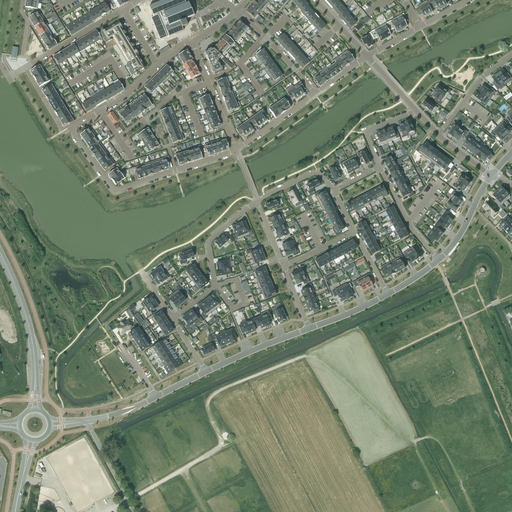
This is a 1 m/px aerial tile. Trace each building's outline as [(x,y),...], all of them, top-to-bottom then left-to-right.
[(121,0),(117,2),(115,4),(118,9),(120,7),(128,2),(126,0),(121,0)] [(184,0),(165,0),(149,7),(153,17),(150,18),(160,41),(183,32),(182,28),(187,26),(185,20),(194,17),(188,3),(186,4),(184,0)] [(266,9),(257,0),(256,1),(253,4),(253,5),(253,4),(261,11),(260,11),(262,13),(266,9)] [(268,3),(264,0),(257,0),(266,9),(270,4),(268,3)] [(332,0),(328,5),(331,9),(338,2),(336,0),(332,0)] [(440,9),(443,7),(439,0),(433,0),(431,1),(434,8),(437,6),(438,9),(439,9),(440,9)] [(309,6),(305,1),(297,8),(301,12),(307,6),(308,7),(309,6)] [(427,1),(422,3),(429,15),(432,13),(433,12),(432,9),(434,8),(431,1),(428,3),(427,1)] [(342,6),(338,2),(331,9),(335,13),(342,6)] [(110,11),(105,3),(101,6),(106,14),(110,11)] [(423,14),(424,17),(425,17),(426,17),(429,15),(422,3),(418,6),(419,8),(416,10),(420,16),(423,14)] [(261,11),(253,4),(253,5),(250,8),(257,15),(260,11),(261,11)] [(106,14),(101,6),(97,8),(101,17),(106,14)] [(311,10),(308,7),(307,6),(301,12),(300,13),(304,17),(311,10)] [(346,11),(342,6),(335,13),(339,17),(345,11),(346,11)] [(101,17),(97,8),(92,11),(97,19),(101,17)] [(257,15),(250,8),(246,13),(255,21),(259,16),(257,15)] [(304,17),(308,21),(315,15),(311,10),(304,17)] [(32,23),(42,16),(39,11),(29,18),(32,23)] [(97,19),(92,11),(88,13),(93,21),(97,19)] [(348,15),(345,11),(339,17),(338,17),(341,21),(348,15)] [(93,21),(88,13),(83,17),(88,26),(94,22),(93,21)] [(407,27),(405,23),(407,21),(403,14),(395,19),(402,30),(405,29),(405,28),(407,27)] [(319,19),(315,15),(308,21),(312,25),(319,19)] [(352,19),(348,15),(341,21),(345,25),(352,19)] [(34,27),(45,21),(42,16),(32,23),(34,27)] [(361,21),(364,24),(370,19),(367,16),(361,21)] [(88,26),(83,17),(77,20),(82,29),(88,26)] [(312,25),(315,29),(322,23),(319,19),(312,25)] [(349,30),(356,23),(352,19),(345,25),(349,30)] [(399,32),(402,30),(395,19),(387,23),(391,30),(394,29),(396,33),(398,32),(399,32)] [(82,29),(77,20),(71,24),(77,33),(82,29)] [(37,32),(48,25),(45,21),(34,27),(37,32)] [(249,29),(240,21),(236,25),(245,33),(249,29)] [(106,30),(100,33),(106,44),(112,40),(111,38),(113,37),(128,61),(129,61),(130,63),(126,66),(132,76),(138,73),(138,72),(139,72),(145,68),(140,59),(138,56),(138,55),(135,49),(134,50),(122,29),(119,23),(106,30)] [(315,29),(319,33),(325,28),(326,27),(322,23),(315,29)] [(361,23),(355,28),(358,31),(364,26),(361,23)] [(391,36),(388,32),(391,30),(387,23),(379,28),(385,39),(389,38),(388,37),(390,36),(391,36)] [(77,33),(71,24),(66,27),(65,27),(71,36),(77,33)] [(40,37),(51,30),(48,25),(37,32),(40,37)] [(245,33),(236,25),(231,30),(232,30),(241,38),(245,33)] [(382,41),(385,39),(379,28),(371,32),(370,32),(371,34),(374,40),(375,39),(377,38),(380,42),(382,41)] [(43,41),(53,35),(51,30),(40,37),(43,41)] [(101,39),(96,30),(90,34),(95,42),(101,39)] [(241,38),(232,30),(231,30),(228,34),(237,43),(237,42),(241,38)] [(95,42),(90,34),(84,37),(90,46),(95,42)] [(287,38),(283,34),(277,40),(276,40),(280,45),(287,38)] [(45,46),(56,39),(53,35),(43,41),(45,46)] [(225,35),(221,40),(231,49),(235,44),(225,35)] [(371,42),(373,41),(370,35),(364,38),(364,37),(361,39),(365,46),(366,45),(368,48),(373,46),(371,42)] [(90,46),(84,37),(79,40),(84,49),(90,46)] [(280,45),(283,49),(290,42),(287,38),(280,45)] [(48,51),(59,44),(56,39),(45,46),(48,51)] [(84,49),(79,40),(73,44),(73,45),(74,45),(78,53),(84,49)] [(231,49),(221,40),(217,44),(227,53),(231,49)] [(283,49),(287,53),(294,46),(290,42),(283,49)] [(227,53),(217,44),(213,49),(223,58),(227,53)] [(78,53),(74,45),(73,45),(70,47),(74,55),(78,53)] [(169,46),(159,52),(161,54),(162,54),(171,49),(169,46)] [(287,53),(291,57),(298,50),(294,46),(287,53)] [(74,55),(70,47),(65,50),(70,58),(74,55)] [(219,62),(221,60),(223,58),(213,49),(205,52),(210,64),(214,75),(223,72),(219,62)] [(263,50),(263,49),(254,56),(257,61),(259,60),(266,54),(263,50)] [(70,58),(65,50),(61,52),(66,60),(70,58)] [(178,55),(181,60),(190,55),(187,50),(178,55)] [(291,57),(294,61),(301,54),(298,50),(291,57)] [(347,50),(342,54),(350,64),(354,61),(347,50)] [(66,60),(61,52),(57,55),(62,63),(66,60)] [(266,54),(259,60),(262,64),(270,59),(266,54)] [(298,65),(305,58),(301,54),(294,61),(298,65)] [(345,67),(350,64),(342,54),(338,57),(345,67)] [(62,63),(57,55),(53,57),(58,65),(62,63)] [(190,55),(181,60),(184,65),(191,60),(192,61),(193,60),(192,60),(190,55)] [(333,60),(335,63),(336,63),(341,70),(345,67),(338,57),(333,60)] [(309,63),(305,58),(298,65),(302,69),(309,63)] [(262,64),(265,68),(273,63),(270,59),(262,64)] [(183,65),(185,70),(186,70),(194,65),(192,61),(191,60),(184,65),(183,65)] [(265,68),(268,73),(276,67),(273,63),(265,68)] [(335,63),(331,66),(337,74),(342,71),(341,70),(336,63),(335,63)] [(42,71),(40,66),(39,65),(30,71),(30,72),(33,77),(43,71),(42,71)] [(166,66),(163,69),(169,76),(173,72),(173,73),(173,72),(166,65),(166,66)] [(186,76),(189,75),(188,75),(197,70),(194,65),(186,70),(185,70),(183,71),(186,76)] [(327,69),(333,77),(337,74),(331,66),(327,69)] [(276,67),(268,73),(266,74),(270,79),(272,77),(271,77),(279,72),(276,67)] [(322,73),(323,72),(328,81),(333,77),(327,69),(326,67),(321,71),(322,73)] [(159,73),(166,80),(165,80),(167,81),(171,78),(169,76),(163,69),(159,73)] [(36,82),(47,75),(44,70),(42,71),(43,71),(33,77),(36,82)] [(188,75),(189,75),(191,80),(200,74),(197,70),(188,75)] [(503,71),(498,74),(505,85),(511,80),(511,78),(509,75),(507,77),(505,75),(503,71)] [(272,77),(275,81),(274,82),(275,82),(282,76),(279,72),(271,77),(272,77)] [(324,84),(328,81),(323,72),(322,73),(318,76),(324,84)] [(155,76),(162,83),(165,80),(166,80),(159,73),(155,76)] [(319,87),(324,84),(318,76),(317,74),(312,77),(315,81),(314,81),(316,85),(317,84),(319,87)] [(493,77),(493,78),(495,82),(497,84),(494,86),(498,90),(500,89),(501,90),(506,86),(505,85),(498,74),(497,75),(496,75),(493,77)] [(39,87),(50,81),(47,75),(36,82),(39,87)] [(155,76),(152,80),(158,87),(162,83),(155,76)] [(216,82),(218,87),(228,83),(228,84),(230,83),(228,77),(224,79),(223,78),(219,79),(220,80),(216,82)] [(155,90),(158,87),(152,80),(148,83),(155,90)] [(119,82),(114,85),(119,93),(124,90),(119,82)] [(144,87),(152,96),(156,92),(155,90),(148,83),(144,87)] [(220,92),(230,88),(228,84),(228,83),(218,87),(220,92)] [(294,88),(300,97),(303,95),(303,94),(304,94),(302,91),(305,89),(300,83),(294,88)] [(45,97),(55,91),(51,85),(42,91),(45,97)] [(110,88),(115,96),(119,93),(114,85),(110,88)] [(300,97),(294,88),(292,86),(285,91),(291,99),(294,97),(296,100),(297,99),(297,100),(300,97)] [(435,91),(436,91),(446,99),(451,91),(447,88),(445,90),(439,86),(435,91)] [(483,86),(479,92),(490,100),(496,92),(491,89),(489,91),(483,86)] [(105,91),(110,99),(115,96),(110,88),(105,91)] [(220,92),(222,97),(232,93),(230,88),(220,92)] [(48,102),(58,96),(55,91),(45,97),(48,102)] [(100,93),(105,101),(110,99),(105,91),(100,93)] [(441,106),(446,99),(436,91),(432,96),(438,100),(436,102),(441,106)] [(222,97),(224,102),(234,98),(234,99),(236,98),(234,92),(232,93),(222,97)] [(479,92),(475,96),(482,101),(480,104),(485,107),(490,100),(479,92)] [(96,96),(101,104),(105,101),(100,93),(96,96)] [(144,94),(139,98),(143,104),(148,100),(144,94)] [(51,107),(62,100),(59,95),(58,96),(48,102),(51,107)] [(202,95),(196,97),(199,105),(210,101),(208,96),(209,96),(208,95),(203,98),(202,95)] [(91,99),(96,107),(101,104),(96,96),(91,99)] [(139,98),(133,102),(138,107),(143,104),(139,98)] [(224,102),(226,107),(236,103),(234,99),(234,98),(224,102)] [(87,102),(91,110),(96,107),(91,99),(87,102)] [(279,102),(285,112),(290,108),(291,108),(284,99),(279,102)] [(54,112),(65,106),(62,100),(51,107),(54,112)] [(143,104),(147,109),(152,106),(148,100),(143,104)] [(434,113),(438,108),(427,100),(423,105),(434,113)] [(210,101),(199,105),(201,111),(203,110),(203,109),(212,106),(210,101)] [(281,115),(285,112),(279,102),(278,101),(273,105),(274,106),(281,115)] [(82,105),(87,113),(91,110),(87,102),(82,105)] [(129,105),(128,105),(132,111),(138,107),(133,102),(129,105)] [(238,108),(236,103),(226,107),(228,112),(229,112),(238,109),(238,108)] [(143,104),(138,107),(142,113),(147,109),(143,104)] [(128,105),(123,109),(127,115),(132,111),(128,105)] [(57,117),(67,111),(67,112),(68,111),(65,106),(54,112),(57,117)] [(212,106),(203,109),(203,110),(205,114),(215,111),(212,106)] [(269,110),(275,119),(276,119),(281,115),(274,106),(269,109),(269,110)] [(138,107),(132,111),(136,117),(141,113),(142,113),(138,107)] [(160,111),(162,118),(173,114),(171,107),(160,111)] [(118,113),(122,119),(127,115),(123,109),(118,113)] [(263,110),(256,115),(262,124),(266,122),(265,122),(266,121),(264,118),(267,116),(263,110)] [(60,122),(70,116),(67,112),(67,111),(57,117),(60,122)] [(132,111),(127,115),(131,121),(136,117),(132,111)] [(215,111),(205,114),(207,119),(217,116),(215,111)] [(493,114),(489,119),(491,121),(499,114),(496,111),(493,114)] [(162,118),(165,124),(176,120),(173,114),(162,118)] [(126,124),(131,121),(127,115),(122,119),(126,124)] [(249,120),(253,126),(256,124),(258,127),(259,126),(259,127),(262,124),(256,115),(249,120)] [(64,128),(74,121),(71,116),(70,116),(60,122),(64,127),(63,127),(64,128)] [(217,116),(207,119),(209,124),(219,121),(217,116)] [(165,124),(168,131),(179,126),(178,126),(176,120),(165,124)] [(249,120),(243,125),(249,134),(252,132),(252,131),(253,130),(251,128),(253,126),(249,120)] [(504,120),(497,127),(507,136),(511,132),(506,127),(508,124),(504,120)] [(209,124),(207,125),(210,133),(213,132),(212,129),(221,126),(219,121),(209,124)] [(411,123),(410,121),(409,121),(405,122),(405,123),(405,124),(410,135),(409,135),(410,136),(415,133),(414,129),(411,123)] [(449,133),(448,134),(453,138),(454,137),(460,129),(459,129),(461,127),(456,123),(454,122),(450,126),(453,128),(449,133)] [(405,124),(399,126),(402,132),(399,133),(401,139),(409,135),(410,135),(405,124)] [(246,136),(249,134),(243,125),(236,130),(240,136),(243,134),(245,136),(246,136)] [(179,126),(168,131),(169,134),(170,137),(181,133),(182,133),(180,126),(178,126),(179,126)] [(460,129),(454,137),(458,141),(462,135),(465,137),(468,132),(461,127),(459,129),(460,129)] [(497,127),(491,133),(495,138),(497,135),(502,140),(507,136),(497,127)] [(80,135),(83,140),(93,132),(90,128),(80,135)] [(137,135),(141,142),(142,141),(152,134),(148,128),(137,135)] [(392,128),(387,130),(392,141),(400,138),(398,132),(395,133),(392,128)] [(392,141),(387,130),(382,132),(387,143),(392,141)] [(83,140),(87,144),(97,137),(93,132),(83,140)] [(387,143),(382,132),(377,134),(379,140),(377,141),(379,146),(387,143)] [(181,133),(170,137),(173,144),(184,139),(181,133)] [(142,141),(146,147),(155,140),(152,134),(142,141)] [(467,141),(463,146),(468,149),(474,140),(475,140),(475,139),(468,134),(465,139),(467,141)] [(97,137),(87,144),(89,148),(90,148),(99,142),(100,141),(97,137)] [(474,140),(468,149),(472,152),(478,144),(478,145),(479,144),(481,141),(476,137),(475,139),(475,140),(474,140)] [(159,146),(155,140),(146,147),(149,152),(159,146)] [(214,141),(218,153),(223,152),(220,142),(221,142),(220,140),(214,141)] [(221,142),(220,142),(223,152),(229,150),(228,146),(229,146),(228,142),(226,142),(226,140),(225,140),(221,142)] [(209,143),(213,155),(218,153),(214,141),(209,143)] [(89,148),(89,149),(92,153),(102,146),(99,142),(90,148),(89,148)] [(208,157),(213,155),(209,143),(204,145),(208,157)] [(423,156),(430,146),(426,143),(422,148),(419,146),(416,151),(423,156)] [(478,144),(472,152),(476,155),(482,148),(478,145),(478,144)] [(102,146),(92,153),(95,158),(105,151),(102,146)] [(427,159),(434,149),(430,146),(423,156),(427,159)] [(482,148),(476,155),(481,159),(487,151),(488,149),(484,146),(482,148)] [(192,149),(192,150),(193,150),(196,161),(202,159),(198,147),(192,149)] [(362,158),(366,165),(371,162),(369,158),(370,157),(369,155),(368,155),(365,149),(356,154),(359,159),(362,158)] [(431,162),(439,153),(434,149),(427,159),(431,162)] [(487,151),(481,159),(485,162),(487,159),(488,160),(490,161),(493,156),(491,154),(492,152),(488,149),(487,151)] [(187,152),(190,163),(191,162),(196,161),(193,150),(192,150),(187,152)] [(105,151),(95,158),(98,162),(108,155),(105,151)] [(187,151),(181,152),(185,164),(190,163),(187,152),(187,151)] [(179,166),(184,164),(185,164),(181,152),(175,154),(179,166)] [(397,160),(393,153),(387,156),(389,158),(384,161),(387,166),(397,160)] [(436,166),(443,156),(439,153),(431,162),(436,166)] [(108,155),(98,162),(101,167),(111,159),(108,155)] [(355,156),(347,160),(353,171),(358,168),(355,163),(358,161),(355,156)] [(442,167),(447,159),(443,156),(436,166),(440,169),(442,167)] [(160,159),(164,171),(169,169),(169,170),(169,169),(167,162),(165,158),(160,159)] [(105,171),(114,164),(111,159),(101,167),(105,171)] [(155,161),(159,173),(164,171),(160,159),(155,161)] [(452,163),(447,159),(442,167),(446,170),(444,172),(447,174),(450,169),(448,168),(452,163)] [(348,174),(353,171),(347,160),(339,164),(342,170),(345,168),(348,174)] [(399,165),(397,160),(387,166),(389,170),(397,166),(399,165)] [(150,163),(154,174),(159,173),(155,161),(150,163)] [(150,163),(144,164),(145,167),(148,176),(154,174),(150,163)] [(111,179),(112,180),(121,173),(118,168),(119,167),(117,164),(112,168),(114,171),(108,175),(109,176),(108,176),(111,179)] [(335,181),(340,178),(337,171),(339,170),(337,164),(328,169),(331,175),(332,177),(333,177),(335,181)] [(134,168),(136,174),(138,180),(143,178),(140,168),(140,166),(139,166),(134,168)] [(399,170),(397,166),(389,170),(392,175),(399,171),(399,170)] [(140,168),(143,178),(148,176),(145,167),(140,168)] [(401,169),(399,170),(399,171),(392,175),(394,179),(402,175),(404,174),(401,169)] [(121,173),(112,180),(111,180),(115,185),(125,178),(121,173)] [(465,177),(461,174),(457,178),(457,179),(467,186),(468,187),(472,182),(470,180),(465,176),(465,177)] [(404,180),(402,175),(394,179),(396,184),(404,180)] [(467,186),(457,179),(452,186),(457,189),(459,187),(464,191),(467,186)] [(310,183),(305,186),(308,192),(307,192),(309,195),(312,193),(314,192),(313,189),(320,186),(317,180),(313,182),(312,182),(310,183)] [(406,184),(404,180),(396,184),(399,188),(406,184)] [(401,193),(411,188),(408,183),(406,184),(399,188),(401,193)] [(383,186),(378,188),(382,196),(387,193),(383,186)] [(506,200),(510,196),(502,187),(501,188),(500,188),(497,190),(498,191),(497,192),(506,200)] [(378,188),(374,191),(379,201),(384,198),(382,196),(378,188)] [(415,195),(411,188),(401,193),(404,198),(408,195),(409,198),(415,195)] [(295,190),(288,193),(290,197),(292,200),(294,205),(301,201),(295,190)] [(374,191),(369,193),(374,202),(374,203),(379,201),(374,191)] [(507,201),(506,200),(497,192),(496,191),(493,194),(494,195),(493,196),(498,201),(496,203),(500,208),(507,201)] [(314,194),(318,202),(328,197),(325,192),(321,194),(319,192),(314,194)] [(459,196),(454,192),(449,199),(459,207),(462,202),(457,198),(459,196)] [(369,193),(365,196),(369,204),(374,202),(369,193)] [(365,196),(360,198),(364,206),(365,208),(370,205),(369,204),(365,196)] [(318,202),(320,207),(330,201),(328,197),(318,202)] [(360,198),(356,200),(360,208),(364,206),(360,198)] [(459,207),(449,199),(443,206),(448,210),(450,208),(456,212),(459,207)] [(269,203),(265,205),(268,211),(275,208),(276,211),(282,208),(278,200),(272,202),(269,203)] [(356,200),(351,203),(355,210),(360,208),(356,200)] [(330,201),(320,207),(323,211),(325,210),(332,206),(330,201)] [(490,214),(493,217),(499,211),(490,202),(489,203),(485,207),(484,208),(488,211),(487,212),(490,214)] [(346,205),(351,215),(356,212),(355,210),(351,203),(346,205)] [(327,214),(335,210),(332,206),(325,210),(327,214)] [(386,211),(383,212),(386,217),(388,216),(396,212),(394,207),(386,211)] [(327,214),(326,215),(329,220),(330,219),(329,219),(337,215),(335,210),(327,214)] [(270,219),(272,224),(283,219),(280,211),(275,213),(276,216),(270,219)] [(503,211),(499,215),(503,219),(507,215),(503,211)] [(388,216),(386,217),(388,222),(391,221),(399,217),(396,212),(388,216)] [(453,216),(446,212),(442,218),(441,218),(450,225),(453,221),(451,219),(453,216)] [(330,219),(332,223),(339,219),(337,215),(329,219),(330,219)] [(511,222),(511,221),(511,220),(508,216),(500,225),(504,229),(511,222)] [(399,217),(391,221),(393,226),(401,221),(399,217)] [(450,225),(441,218),(442,218),(440,217),(435,223),(436,225),(437,225),(443,229),(445,227),(447,229),(450,225)] [(272,224),(274,229),(285,224),(283,219),(272,224)] [(334,228),(342,224),(339,219),(332,223),(334,228)] [(401,221),(393,226),(396,230),(404,226),(401,221)] [(239,225),(238,225),(244,238),(250,235),(250,236),(253,235),(251,230),(248,231),(244,222),(238,224),(239,225)] [(360,231),(368,227),(365,222),(357,226),(360,231)] [(274,229),(276,234),(287,229),(285,224),(274,229)] [(344,229),(342,224),(334,228),(332,229),(336,237),(341,234),(340,231),(344,229)] [(238,225),(232,227),(235,234),(233,236),(235,241),(244,238),(238,225)] [(441,232),(443,229),(437,225),(436,225),(432,231),(440,238),(443,234),(441,232)] [(396,230),(393,232),(396,237),(398,235),(406,231),(407,231),(404,226),(396,230)] [(360,231),(362,236),(363,236),(371,231),(368,227),(360,231)] [(276,234),(278,239),(284,237),(285,239),(291,237),(287,229),(276,234)] [(363,236),(365,240),(373,236),(371,231),(363,236)] [(406,231),(398,235),(401,240),(409,236),(406,231)] [(440,238),(432,231),(427,238),(433,242),(435,240),(437,242),(440,238)] [(219,248),(228,241),(223,236),(221,238),(218,240),(215,243),(219,248)] [(365,240),(368,245),(376,241),(373,236),(365,240)] [(282,245),(284,251),(296,246),(292,238),(287,240),(288,243),(282,245)] [(348,243),(353,251),(358,248),(354,240),(348,243)] [(368,245),(370,250),(378,246),(376,241),(368,245)] [(348,243),(344,245),(348,253),(353,251),(348,243)] [(418,243),(410,249),(417,259),(417,260),(418,260),(419,260),(422,257),(422,256),(423,256),(419,250),(422,248),(418,243)] [(343,256),(348,253),(344,245),(339,248),(343,256)] [(283,251),(286,256),(292,254),(293,257),(299,254),(296,246),(284,251),(283,251)] [(381,251),(378,246),(370,250),(373,255),(381,251)] [(339,248),(334,250),(338,258),(343,256),(339,248)] [(251,250),(246,252),(247,255),(250,254),(252,259),(263,255),(263,254),(263,253),(262,250),(261,250),(261,249),(252,253),(251,250)] [(417,259),(410,249),(403,254),(406,259),(409,257),(412,263),(417,259)] [(334,250),(329,253),(334,261),(338,258),(334,250)] [(191,251),(178,256),(181,262),(179,262),(181,265),(186,263),(185,260),(194,257),(191,251)] [(324,255),(325,255),(329,263),(334,261),(329,253),(329,252),(324,255)] [(254,264),(251,265),(252,268),(258,266),(257,263),(265,260),(265,259),(264,255),(263,255),(252,259),(254,264)] [(325,255),(320,258),(324,266),(329,263),(325,255)] [(403,256),(395,260),(401,271),(406,268),(403,263),(405,261),(403,256)] [(226,262),(216,263),(218,270),(230,267),(230,268),(231,267),(230,261),(231,261),(231,258),(225,259),(226,262)] [(324,266),(320,258),(315,260),(319,268),(324,266)] [(395,260),(390,262),(396,273),(401,271),(395,260)] [(390,262),(385,265),(391,276),(396,273),(390,262)] [(344,268),(346,272),(356,267),(354,263),(344,268)] [(386,278),(391,276),(385,265),(380,268),(386,278)] [(160,268),(150,274),(153,280),(154,279),(154,280),(165,273),(164,273),(161,267),(160,266),(159,267),(160,268)] [(194,266),(184,273),(188,277),(197,270),(197,271),(197,270),(195,268),(194,266)] [(292,274),(294,280),(294,279),(305,275),(303,270),(304,269),(303,266),(297,268),(298,271),(292,274)] [(218,270),(217,270),(218,276),(228,274),(228,277),(234,276),(234,273),(231,274),(230,268),(230,267),(218,270)] [(264,268),(252,273),(255,279),(256,278),(267,273),(264,268)] [(197,270),(188,277),(191,282),(193,281),(193,280),(200,275),(197,271),(197,270)] [(165,273),(154,280),(158,285),(165,280),(167,282),(172,279),(170,276),(169,277),(165,272),(164,273),(165,273)] [(267,273),(256,278),(258,283),(269,279),(268,276),(267,273)] [(305,275),(294,279),(297,285),(303,282),(304,285),(309,283),(306,274),(305,275)] [(369,274),(361,278),(367,290),(368,289),(368,290),(372,288),(371,287),(372,287),(369,280),(372,279),(369,274)] [(200,275),(193,280),(193,281),(196,284),(196,285),(204,279),(203,279),(200,275)] [(196,284),(194,286),(198,291),(208,283),(204,279),(204,278),(203,279),(204,279),(196,285),(196,284)] [(361,278),(353,282),(355,288),(358,286),(362,292),(363,292),(363,293),(367,291),(366,290),(367,290),(361,278)] [(258,283),(257,283),(259,289),(260,289),(271,284),(269,279),(258,283)] [(346,284),(340,287),(347,299),(353,297),(349,290),(352,288),(349,283),(346,284)] [(271,284),(260,289),(262,294),(274,289),(273,289),(271,284)] [(301,292),(303,297),(312,293),(314,293),(311,284),(305,287),(306,289),(301,292)] [(177,290),(173,294),(181,304),(182,304),(185,302),(185,301),(180,294),(182,292),(179,287),(176,289),(177,290)] [(332,292),(335,297),(338,296),(341,302),(347,299),(340,287),(335,290),(332,292)] [(274,289),(262,294),(264,299),(269,297),(276,295),(274,289)] [(303,297),(305,302),(314,298),(312,293),(303,297)] [(167,296),(165,298),(168,302),(171,301),(176,308),(177,307),(177,308),(181,305),(180,305),(181,304),(173,294),(168,297),(167,296)] [(212,295),(207,299),(215,310),(220,306),(219,304),(221,302),(218,299),(216,301),(212,295)] [(152,297),(141,304),(144,309),(155,302),(154,301),(155,301),(153,297),(152,298),(152,297)] [(305,302),(307,307),(317,303),(318,302),(316,297),(314,298),(305,302)] [(207,299),(203,303),(211,313),(215,310),(207,299)] [(155,302),(144,309),(147,314),(145,315),(147,317),(152,314),(150,312),(158,307),(158,306),(158,305),(156,302),(155,302)] [(203,303),(198,306),(203,313),(201,315),(205,320),(207,318),(206,317),(211,313),(203,303)] [(307,307),(309,312),(312,311),(314,313),(319,311),(318,308),(319,308),(317,303),(307,307)] [(274,308),(271,309),(274,314),(276,313),(280,322),(286,319),(281,309),(280,306),(275,309),(274,308)] [(129,310),(126,312),(130,319),(134,317),(129,310)] [(188,314),(187,315),(195,325),(199,322),(201,323),(203,321),(200,317),(197,318),(192,311),(191,312),(190,311),(187,313),(188,314)] [(268,311),(260,314),(261,316),(262,317),(261,317),(266,327),(270,325),(269,322),(272,321),(269,313),(269,314),(268,311)] [(152,318),(155,323),(165,317),(162,312),(152,318)] [(183,318),(182,318),(188,325),(186,327),(189,332),(192,330),(191,328),(195,325),(187,315),(186,315),(186,314),(183,317),(183,318)] [(257,319),(254,320),(257,327),(260,326),(261,329),(266,327),(261,317),(262,317),(261,316),(256,318),(257,319)] [(156,323),(159,327),(167,322),(164,317),(165,317),(155,323),(156,323)] [(247,323),(246,323),(251,333),(255,331),(254,328),(257,327),(254,320),(247,323)] [(132,328),(127,321),(124,323),(121,325),(117,328),(121,335),(132,328)] [(242,325),(239,326),(242,333),(245,332),(246,335),(251,333),(246,323),(247,323),(246,321),(241,323),(242,325)] [(170,326),(167,322),(159,327),(162,331),(170,326)] [(172,329),(170,326),(162,331),(165,336),(173,331),(172,329)] [(138,328),(130,333),(133,338),(141,333),(138,328)] [(226,333),(231,343),(236,340),(233,334),(236,333),(234,329),(226,333)] [(225,330),(220,333),(221,335),(225,345),(230,342),(231,343),(226,333),(225,330)] [(141,333),(133,338),(136,342),(144,337),(141,333)] [(214,334),(211,335),(214,341),(216,339),(220,347),(225,345),(221,335),(216,337),(214,334)] [(144,337),(136,342),(139,347),(148,341),(145,336),(144,337)] [(167,337),(158,343),(161,348),(168,344),(166,341),(168,339),(167,337)] [(148,341),(139,347),(142,351),(152,345),(149,340),(148,341)] [(168,344),(161,348),(164,353),(171,349),(169,346),(171,344),(170,342),(168,344)] [(158,343),(149,349),(150,351),(152,354),(161,348),(158,343)] [(214,351),(211,345),(201,350),(204,355),(208,354),(211,352),(214,351)] [(171,349),(164,353),(167,358),(174,353),(172,350),(174,349),(173,347),(171,349)] [(152,354),(153,356),(155,359),(164,353),(161,348),(152,354)] [(174,353),(167,358),(171,363),(177,359),(175,355),(177,354),(176,352),(174,353)] [(155,359),(156,361),(158,364),(167,358),(164,353),(155,359)] [(158,364),(159,365),(161,368),(164,367),(171,363),(167,358),(158,364)] [(177,359),(171,363),(174,368),(175,369),(176,369),(178,367),(181,365),(177,359)] [(171,363),(164,367),(168,374),(172,371),(174,370),(175,369),(174,368),(171,363)]
